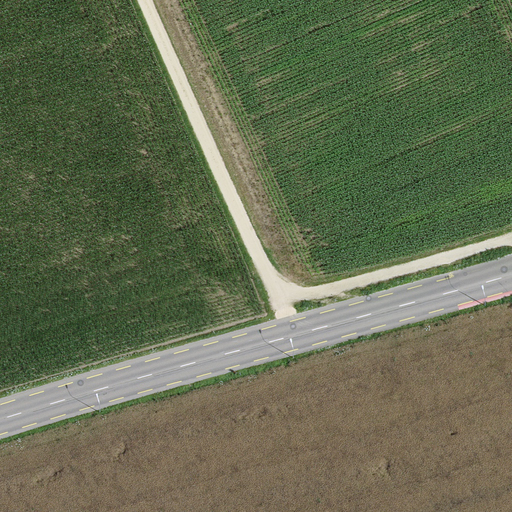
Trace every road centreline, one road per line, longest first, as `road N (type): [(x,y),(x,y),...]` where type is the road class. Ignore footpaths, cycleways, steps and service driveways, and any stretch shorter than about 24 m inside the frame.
road 1 (track): [(511,236),(280,303),(144,0)]
road 2 (secondary): [(0,415),(511,273)]
